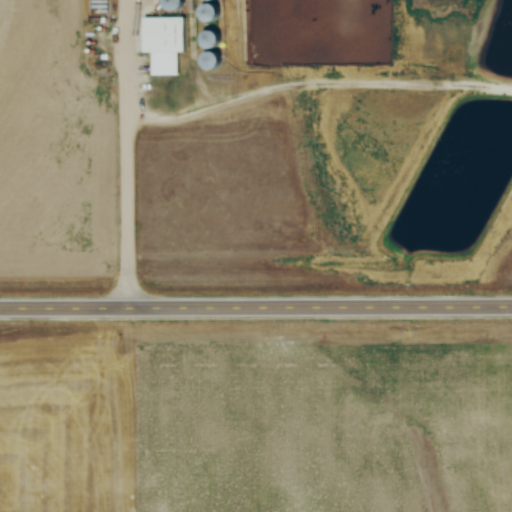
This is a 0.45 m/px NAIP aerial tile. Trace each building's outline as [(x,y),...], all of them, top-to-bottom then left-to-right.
[(179,10),(183,8),(185,5),(186,1),(185,0),(167,0),(167,1),(168,5),(171,9),(175,10),(179,10)] [(213,22),(217,21),(220,18),(221,13),(220,9),(216,6),(212,5),(208,7),(205,10),(204,14),(205,19),(208,22),(213,22)] [(147,18),(188,18),(188,52),(182,52),(182,76),(154,76),(154,52),(147,52),(147,18)] [(213,48),(217,47),(220,44),(221,40),(220,36),(217,33),(213,32),(209,33),(206,36),(205,40),(206,44),(209,47),(213,48)] [(215,70),(219,68),(222,66),(223,62),(223,58),(221,55),(217,53),(213,52),(210,53),(207,56),(206,60),(206,64),(208,67),(211,69),(215,70)]
